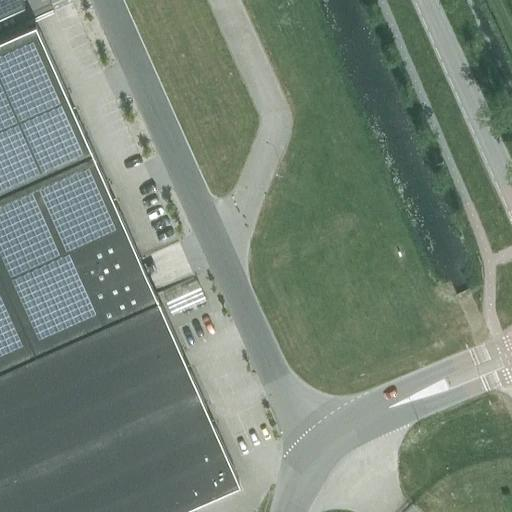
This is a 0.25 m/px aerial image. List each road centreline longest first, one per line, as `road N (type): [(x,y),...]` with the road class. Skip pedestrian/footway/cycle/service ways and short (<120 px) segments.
road 1 (unclassified): [(230,274),(100,0)]
road 2 (unclassified): [(225,0),(280,118),(230,274)]
road 3 (tertiary): [(511,196),(425,0)]
road 4 (tertiary): [(322,446),(511,358)]
road 5 (unclassified): [(322,446),(304,426),(230,274)]
